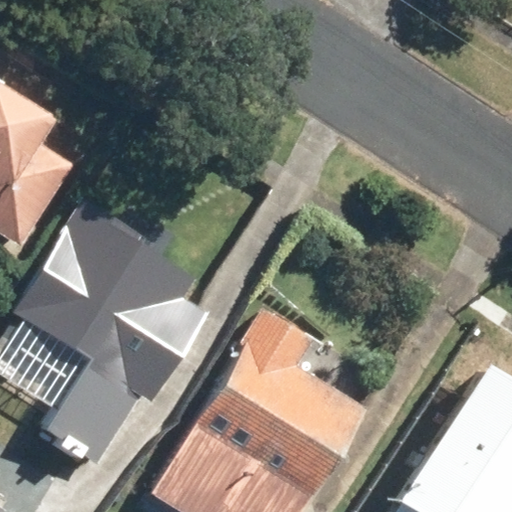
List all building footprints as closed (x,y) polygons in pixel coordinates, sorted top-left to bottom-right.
[(0,237),(11,244),(62,166),(25,143),(42,117),(0,90),(0,237)] [(0,310),(137,397),(193,310),(168,295),(182,274),(68,201),(0,307),(0,310)] [(292,502),(351,406),(280,363),(297,335),(250,307),(175,431),(292,502)] [(511,399),(466,371),(377,511),(497,511),(511,488),(511,399)] [(0,471),(11,455),(0,448),(0,471)]
